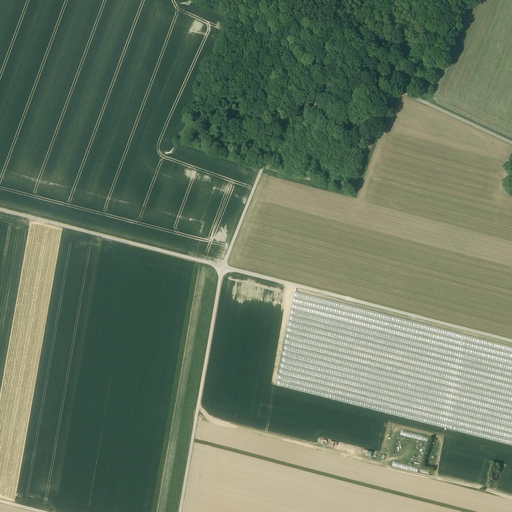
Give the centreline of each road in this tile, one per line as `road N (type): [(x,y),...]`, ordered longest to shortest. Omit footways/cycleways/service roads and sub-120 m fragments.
road 1 (track): [(511,342),(222,267)]
road 2 (track): [(180,511),(222,267)]
road 3 (track): [(222,267),(312,48)]
road 4 (track): [(222,267),(0,210)]
road 5 (track): [(511,144),(331,58)]
